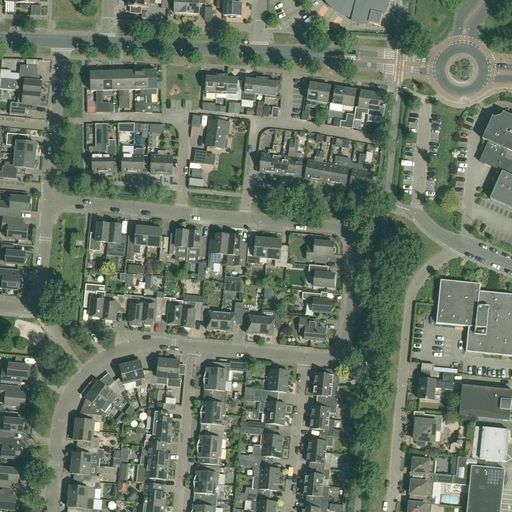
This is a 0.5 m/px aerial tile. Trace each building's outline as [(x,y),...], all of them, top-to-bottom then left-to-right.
[(155,0),(127,0),(127,2),(129,4),(129,7),(155,9),(155,0)] [(161,0),(161,9),(168,9),(169,3),(169,0),(161,0)] [(187,0),(169,0),(169,3),(175,3),(174,13),(187,14),(187,0)] [(187,0),(187,14),(199,15),(199,4),(205,5),(205,0),(187,0)] [(224,16),(225,16),(225,17),(229,17),(229,18),(235,19),(236,17),(240,17),(241,17),(242,4),(232,4),(231,0),(217,0),(217,8),(224,9),(224,16)] [(326,0),(327,2),(330,5),(333,8),(333,9),(334,9),(337,11),(336,12),(337,12),(341,14),(346,16),(350,17),(350,18),(350,17),(354,18),(353,23),(354,23),(354,22),(359,23),(363,24),(369,24),(376,25),(379,26),(380,23),(382,16),(385,11),(386,7),(387,2),(388,2),(387,1),(384,0),(383,0),(326,0)] [(313,16),(312,17),(305,23),(313,31),(320,23),(313,16)] [(42,82),(40,82),(31,81),(31,75),(34,73),(37,73),(37,66),(20,66),(19,80),(11,79),(4,78),(1,78),(0,84),(0,89),(19,92),(41,94),(42,82)] [(141,97),(146,96),(146,71),(135,72),(135,91),(141,90),(141,97)] [(157,71),(146,71),(146,96),(146,104),(152,104),(152,95),(157,95),(157,71)] [(113,91),(113,72),(102,73),(102,91),(113,91)] [(124,72),(113,72),(113,91),(119,91),(119,97),(124,97),(124,72)] [(129,91),(135,91),(135,72),(124,72),(124,97),(129,97),(129,91)] [(91,92),(102,91),(102,73),(91,73),(91,92)] [(205,94),(216,95),(217,74),(212,74),(212,78),(206,77),(205,94)] [(227,95),(228,75),(227,75),(227,76),(218,75),(218,74),(217,74),(216,95),(227,95)] [(242,82),(238,82),(238,79),(232,79),(233,75),(228,75),(227,95),(226,100),(240,100),(241,94),(242,82)] [(254,102),(257,77),(252,77),(252,80),(246,79),(246,82),(242,82),(241,94),(240,100),(254,102)] [(265,98),(268,78),(267,78),(267,79),(257,78),(258,77),(257,77),(254,102),(255,102),(255,95),(265,96),(265,98)] [(268,78),(265,98),(276,100),(278,83),(272,82),(273,79),(268,78)] [(317,109),(320,85),(310,83),(306,107),(305,112),(309,113),(310,108),(317,109)] [(331,87),(320,85),(317,109),(318,102),(328,104),(331,87)] [(343,106),(346,89),(335,87),(333,105),(330,104),(329,110),(342,112),(343,106)] [(346,89),(343,106),(353,108),(356,91),(346,89)] [(361,91),(358,108),(356,108),(354,120),(361,121),(362,114),(368,115),(371,93),(361,91)] [(41,94),(19,92),(18,103),(11,103),(10,115),(27,117),(28,105),(40,106),(41,94)] [(382,95),(371,93),(368,115),(368,116),(383,119),(385,108),(380,108),(382,95)] [(92,103),(92,116),(101,116),(101,104),(92,103)] [(511,209),(511,116),(503,113),(496,110),(493,117),(492,117),(482,139),(488,142),(479,161),(502,172),(490,199),(511,209)] [(226,131),(228,131),(229,124),(210,121),(206,147),(226,149),(227,140),(225,140),(226,131)] [(125,125),(124,132),(134,133),(134,125),(125,125)] [(206,140),(206,128),(196,128),(195,139),(206,140)] [(16,155),(35,157),(36,144),(20,142),(20,135),(8,134),(6,145),(13,146),(13,148),(17,149),(16,155)] [(103,173),(103,137),(96,137),(96,147),(89,147),(89,156),(92,156),(93,173),(103,173)] [(109,147),(109,137),(103,137),(103,173),(114,173),(113,156),(116,156),(116,147),(109,147)] [(270,174),(280,175),(282,157),(277,156),(278,147),(273,147),(273,151),(270,174)] [(280,175),(291,176),(294,149),(289,148),(288,158),(282,157),(280,175)] [(136,150),(133,150),(132,173),(143,174),(143,165),(147,165),(148,156),(144,156),(144,150),(136,149),(136,150)] [(294,149),(291,176),(301,177),(304,155),(298,154),(298,149),(294,149)] [(122,173),(132,173),(133,150),(129,150),(129,155),(123,155),(122,173)] [(207,152),(196,150),(195,163),(206,164),(207,152)] [(260,172),(270,174),(273,151),(269,150),(268,155),(262,155),(260,172)] [(151,174),(162,175),(163,152),(158,151),(158,156),(152,156),(151,174)] [(163,152),(162,175),(172,175),(173,157),(167,157),(167,152),(163,152)] [(320,152),(319,158),(315,181),(325,183),(329,165),(323,164),(325,153),(320,152)] [(0,178),(16,180),(17,175),(17,168),(33,170),(35,157),(16,155),(15,161),(11,161),(11,163),(5,162),(4,172),(0,171),(0,178)] [(350,187),(360,189),(366,156),(360,155),(358,165),(360,166),(359,171),(353,169),(350,187)] [(369,163),(365,162),(366,156),(360,189),(370,191),(374,173),(368,172),(369,163)] [(305,179),(315,181),(319,158),(315,157),(314,162),(308,161),(305,179)] [(325,183),(335,185),(340,158),(336,157),(334,166),(329,165),(325,183)] [(351,160),(340,158),(335,185),(346,186),(348,175),(350,176),(352,163),(350,162),(351,160)] [(193,169),(192,177),(200,178),(201,170),(193,169)] [(190,179),(189,186),(202,187),(203,180),(190,179)] [(31,199),(11,197),(11,204),(0,202),(0,214),(21,217),(21,211),(30,212),(31,199)] [(24,219),(21,219),(3,217),(2,229),(8,229),(7,239),(27,241),(28,226),(23,226),(24,219)] [(108,243),(110,224),(98,223),(97,237),(91,236),(89,251),(100,252),(101,243),(108,243)] [(122,226),(110,224),(108,243),(115,244),(114,253),(125,254),(126,240),(120,239),(122,226)] [(135,248),(128,247),(127,261),(134,261),(134,254),(140,254),(140,249),(139,249),(140,246),(148,247),(150,228),(137,227),(135,248)] [(161,248),(162,237),(163,230),(150,228),(148,247),(161,248)] [(169,255),(176,256),(187,257),(189,232),(177,231),(176,244),(170,243),(169,255)] [(200,246),(201,237),(201,233),(189,232),(187,257),(205,258),(206,247),(200,246)] [(221,255),(227,256),(229,236),(216,235),(216,242),(210,241),(208,269),(214,269),(214,264),(220,265),(221,255)] [(229,236),(227,256),(234,256),(233,266),(245,267),(247,244),(241,244),(242,237),(229,236)] [(259,259),(267,259),(269,240),(256,238),(255,251),(248,250),(247,264),(258,265),(259,259)] [(286,268),(288,254),(281,253),(282,241),(269,240),(267,259),(276,260),(275,266),(286,268)] [(314,247),(313,248),(308,248),(307,260),(329,262),(330,255),(333,255),(334,244),(315,242),(314,247)] [(6,263),(24,265),(26,253),(14,252),(14,246),(2,245),(1,255),(6,256),(6,263)] [(161,248),(159,263),(166,264),(168,248),(161,248)] [(318,266),(310,265),(308,277),(311,278),(314,282),(314,287),(334,289),(335,275),(318,273),(318,266)] [(19,271),(9,270),(0,268),(0,282),(3,283),(2,289),(20,291),(20,285),(22,285),(23,279),(21,279),(21,278),(18,278),(19,271)] [(441,281),(438,306),(436,324),(472,327),(471,338),(467,338),(466,352),(511,356),(511,296),(511,297),(511,295),(479,292),(480,285),(441,281)] [(105,293),(85,291),(84,303),(91,304),(90,317),(102,318),(102,320),(105,293)] [(117,308),(123,309),(124,296),(118,296),(117,297),(113,297),(112,302),(105,301),(105,293),(102,320),(115,322),(117,308)] [(302,299),(313,305),(313,312),(331,314),(332,302),(321,301),(321,295),(303,293),(302,299)] [(131,297),(124,296),(123,309),(130,310),(129,323),(130,323),(132,325),(139,326),(140,324),(141,324),(143,303),(144,298),(131,297)] [(156,310),(162,311),(164,298),(157,298),(156,304),(143,303),(141,324),(142,324),(142,322),(143,322),(144,325),(151,325),(153,323),(155,323),(156,310)] [(180,328),(183,302),(176,301),(176,299),(164,298),(162,311),(169,311),(168,325),(180,326),(180,328)] [(201,316),(202,306),(203,304),(189,302),(189,309),(183,309),(183,302),(180,328),(193,329),(195,316),(201,316)] [(207,330),(220,332),(222,314),(209,312),(210,307),(202,306),(201,316),(201,320),(208,320),(207,330)] [(234,323),(241,323),(242,310),(235,309),(235,315),(222,314),(220,332),(233,333),(234,323)] [(247,334),(260,335),(262,317),(249,316),(249,311),(242,310),(241,323),(248,324),(247,334)] [(262,317),(260,335),(273,337),(274,327),(281,327),(282,314),(275,313),(275,312),(262,311),(262,317)] [(300,319),(299,332),(305,332),(305,340),(325,342),(326,330),(318,329),(318,321),(300,319)] [(168,379),(169,361),(168,361),(168,359),(162,358),(162,360),(159,360),(158,373),(152,372),(150,385),(157,385),(157,378),(168,379)] [(148,384),(150,385),(152,372),(145,371),(145,374),(144,374),(141,361),(137,362),(137,361),(131,362),(131,364),(130,364),(135,382),(136,387),(148,384)] [(180,362),(169,361),(168,379),(167,385),(169,387),(173,387),(174,386),(180,386),(181,380),(179,380),(180,362)] [(204,379),(228,382),(229,371),(239,372),(240,366),(218,363),(217,369),(206,368),(206,373),(205,375),(204,377),(204,379)] [(31,369),(29,368),(29,366),(9,364),(8,372),(2,371),(1,383),(13,384),(14,378),(28,380),(28,377),(30,377),(31,369)] [(135,382),(130,364),(120,367),(123,379),(120,380),(120,379),(114,382),(121,393),(126,389),(126,390),(136,387),(135,382)] [(421,371),(434,372),(434,365),(422,364),(421,371)] [(271,370),(270,381),(288,383),(289,372),(271,370)] [(338,376),(338,371),(326,370),(329,373),(328,375),(316,374),(315,385),(332,387),(338,387),(339,376),(338,376)] [(429,380),(430,373),(421,372),(419,399),(434,401),(435,389),(453,391),(453,383),(429,380)] [(215,397),(227,399),(227,393),(225,392),(226,382),(228,382),(204,379),(204,380),(204,382),(204,384),(205,386),(204,391),(215,392),(215,397)] [(288,383),(270,381),(269,392),(287,394),(288,383)] [(117,396),(121,393),(114,382),(109,386),(110,387),(109,389),(99,382),(92,390),(107,401),(111,404),(117,396)] [(332,387),(315,385),(314,396),(326,397),(326,403),(337,404),(338,387),(332,387)] [(20,393),(20,388),(1,386),(0,395),(0,397),(6,398),(5,405),(25,407),(26,394),(20,393)] [(510,422),(511,404),(511,398),(511,390),(462,386),(459,417),(510,422)] [(90,409),(90,415),(102,416),(111,404),(107,401),(92,390),(91,391),(90,390),(86,395),(88,397),(86,399),(93,405),(90,409)] [(227,399),(215,397),(214,403),(203,402),(203,407),(202,409),(201,411),(200,413),(225,416),(227,399)] [(286,404),(268,403),(266,402),(266,403),(260,403),(259,413),(267,414),(285,415),(286,404)] [(311,418),(329,420),(330,415),(331,413),(336,414),(337,404),(326,403),(325,409),(313,408),(311,418)] [(147,430),(154,430),(172,432),(173,419),(170,419),(170,413),(148,411),(148,417),(147,430)] [(211,431),(224,433),(224,426),(221,426),(222,416),(225,416),(200,413),(200,414),(200,416),(201,418),(201,420),(201,424),(212,426),(211,431)] [(285,415),(267,414),(266,425),(284,426),(285,415)] [(75,429),(75,430),(94,432),(95,422),(102,422),(102,416),(90,415),(89,421),(76,420),(76,423),(74,422),(74,429),(75,429)] [(441,432),(442,417),(424,415),(424,422),(417,421),(415,440),(417,441),(417,445),(418,446),(424,447),(425,446),(426,441),(434,442),(435,431),(441,432)] [(0,436),(9,438),(10,432),(23,433),(24,421),(15,420),(15,418),(8,417),(8,419),(6,419),(5,426),(0,425),(0,436)] [(329,420),(311,418),(310,429),(323,431),(322,436),(333,437),(335,421),(329,420)] [(472,459),(505,462),(509,431),(475,427),(472,459)] [(264,430),(248,428),(241,428),(241,434),(263,436),(264,430)] [(93,438),(94,432),(75,430),(75,432),(73,431),(72,441),(87,442),(86,448),(99,449),(100,439),(93,438)] [(145,442),(145,447),(157,449),(167,450),(168,444),(170,444),(172,432),(154,430),(153,437),(147,436),(146,442),(145,442)] [(224,433),(211,431),(211,437),(200,436),(199,441),(198,443),(198,445),(197,447),(222,449),(224,433)] [(265,435),(264,446),(281,448),(283,437),(265,435)] [(308,452),(326,453),(326,448),(327,447),(332,447),(333,437),(322,436),(322,442),(309,441),(308,452)] [(2,458),(20,459),(21,447),(17,447),(17,441),(0,439),(0,450),(3,450),(2,458)] [(280,459),(281,448),(264,446),(258,446),(258,453),(263,454),(263,457),(280,459)] [(145,447),(142,447),(141,465),(168,468),(169,455),(167,455),(167,450),(157,449),(145,447)] [(220,466),(222,449),(197,447),(197,448),(197,450),(197,452),(198,454),(198,458),(199,459),(199,464),(220,466)] [(73,453),(72,464),(90,465),(99,466),(99,459),(103,456),(104,450),(99,449),(86,448),(86,454),(73,453)] [(326,453),(308,452),(307,463),(317,464),(318,465),(318,470),(319,470),(330,471),(332,454),(326,453)] [(424,482),(434,483),(437,484),(437,483),(452,485),(453,476),(435,475),(436,461),(413,459),(412,473),(425,474),(424,482)] [(246,467),(254,468),(256,478),(254,478),(278,481),(279,470),(262,468),(262,469),(260,469),(260,463),(246,461),(246,467)] [(89,476),(90,465),(72,464),(72,465),(70,465),(70,471),(71,471),(71,474),(84,476),(83,482),(100,483),(101,477),(89,476)] [(167,480),(168,468),(141,465),(148,466),(147,474),(140,473),(139,483),(153,485),(153,479),(167,480)] [(456,477),(453,476),(452,485),(469,486),(469,487),(503,490),(505,470),(457,465),(456,477)] [(0,487),(11,488),(12,483),(18,483),(19,470),(0,467),(0,487)] [(194,482),(194,483),(218,485),(220,468),(208,467),(207,473),(196,472),(196,476),(195,478),(194,480),(194,482)] [(305,485),(323,487),(323,481),(324,480),(329,481),(330,471),(319,470),(319,475),(306,474),(305,485)] [(246,488),(245,495),(257,496),(258,490),(277,492),(278,481),(254,478),(253,478),(252,489),(246,488)] [(422,504),(432,505),(435,505),(436,499),(432,499),(434,483),(424,482),(411,481),(410,495),(423,496),(422,504)] [(100,483),(83,482),(83,488),(70,486),(70,489),(68,489),(67,496),(69,496),(69,497),(87,499),(94,499),(95,488),(99,489),(100,483)] [(218,485),(194,483),(194,485),(194,487),(195,489),(194,494),(205,495),(205,501),(217,502),(218,485)] [(305,485),(304,496),(317,497),(316,503),(327,504),(329,487),(323,487),(305,485)] [(145,492),(144,504),(164,506),(166,494),(163,493),(163,488),(140,486),(139,491),(145,492)] [(469,487),(467,509),(500,511),(503,490),(469,487)] [(10,496),(11,490),(0,489),(0,509),(15,511),(16,497),(10,496)] [(225,496),(225,505),(239,505),(238,496),(225,496)] [(87,499),(69,497),(68,508),(81,509),(80,511),(97,511),(98,511),(93,510),(94,499),(87,499)] [(215,511),(217,502),(205,501),(204,507),(193,505),(193,510),(192,511),(191,511),(215,511)] [(259,501),(258,511),(259,511),(275,511),(276,502),(259,501)] [(314,507),(313,509),(303,508),(302,511),(326,511),(327,504),(316,503),(315,503),(314,507)] [(431,511),(432,505),(422,504),(409,503),(408,511),(431,511)]
